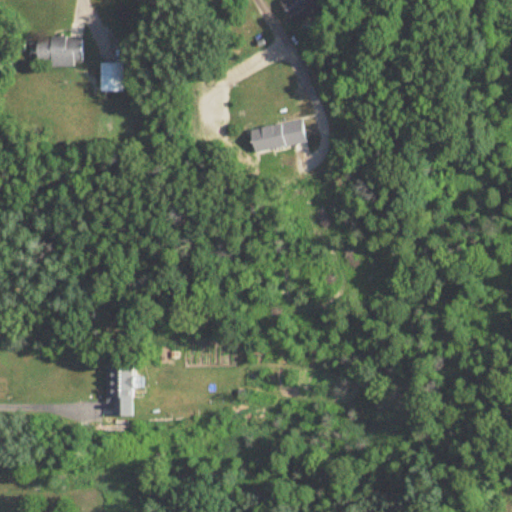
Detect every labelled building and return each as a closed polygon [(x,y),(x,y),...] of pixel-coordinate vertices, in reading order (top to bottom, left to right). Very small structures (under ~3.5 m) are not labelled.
[(298,24),(322,8),(316,0),(283,0),(282,1),(298,24)] [(55,66),(86,66),(86,38),(41,39),(41,62),(55,62),(55,66)] [(105,62),(105,91),(127,91),(127,62),(105,62)] [(304,117),(254,129),(260,154),(310,142),(304,117)] [(110,367),(110,405),(117,405),(117,416),(138,416),(138,367),(110,367)]
